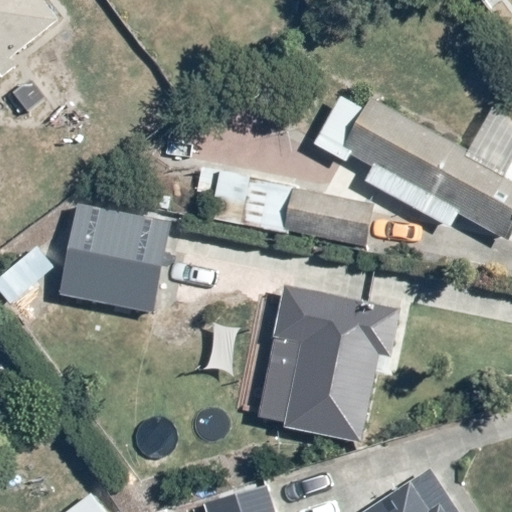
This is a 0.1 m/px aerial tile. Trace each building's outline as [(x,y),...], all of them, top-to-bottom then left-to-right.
[(0,0),(0,76),(4,82),(23,67),(15,58),(66,18),(51,0),(0,0)] [(291,214),(386,227),(389,193),(452,227),(459,213),(511,241),(511,115),(495,106),(471,150),(347,83),(311,151),(348,171),(222,160),(217,226),(289,232),(291,214)] [(167,222),(75,205),(58,296),(150,313),(167,222)] [(402,306),(253,280),(230,416),(366,439),(381,353),(394,355),(402,306)] [(428,469),(365,511),(457,511),(453,506),(428,469)] [(278,511),(270,483),(207,502),(209,511),(278,511)] [(112,511),(92,487),(61,511),(112,511)]
